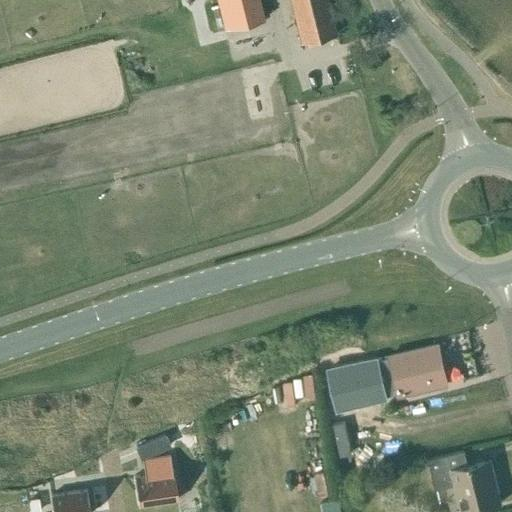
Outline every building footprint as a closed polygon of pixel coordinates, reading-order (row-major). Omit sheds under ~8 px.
[(258,0),(217,0),(224,28),(263,19),(258,0)] [(336,34),(327,0),(289,0),(301,42),(336,34)] [(376,358),(328,369),(338,409),(385,398),(385,396),(398,393),(399,395),(447,383),(437,344),(389,355),(390,357),(377,360),(376,358)] [(164,434),(153,439),(158,450),(169,445),(164,434)] [(462,511),(501,502),(490,458),(467,464),(464,450),(428,458),(435,489),(455,484),(462,511)] [(144,474),(133,475),(138,505),(177,499),(173,469),(171,470),(169,454),(141,459),(144,474)] [(322,471),(314,473),(319,495),(326,493),(322,471)] [(52,511),(89,511),(86,489),(50,494),(52,511)] [(28,499),(30,511),(39,510),(37,497),(28,499)] [(324,511),(344,511),(343,497),(324,500),(324,511)]
